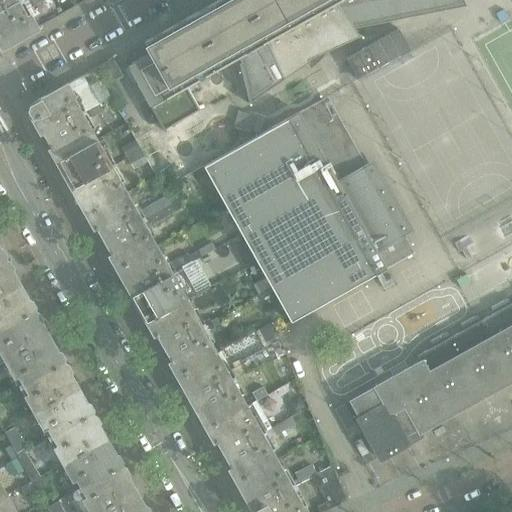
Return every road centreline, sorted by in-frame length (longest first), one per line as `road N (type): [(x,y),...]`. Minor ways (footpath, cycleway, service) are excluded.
road 1 (unclassified): [(202,511),(0,155)]
road 2 (residential): [(0,82),(141,0)]
